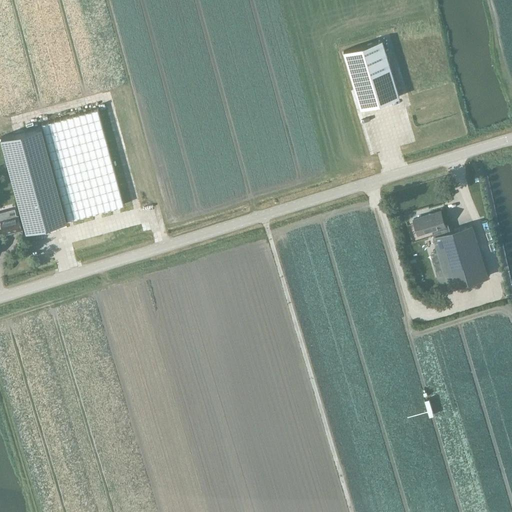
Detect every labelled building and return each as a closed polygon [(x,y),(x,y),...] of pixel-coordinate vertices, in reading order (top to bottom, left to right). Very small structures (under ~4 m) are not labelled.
[(399,96),(382,39),(343,50),(361,108),(399,96)] [(97,109),(42,123),(53,163),(68,220),(124,205),(97,109)] [(118,133),(126,129),(124,125),(116,128),(118,133)] [(67,220),(42,126),(1,136),(16,194),(26,231),(67,220)] [(413,219),(418,234),(433,229),(435,236),(433,236),(449,288),(487,276),(472,224),(449,231),(447,224),(445,225),(440,211),(413,219)] [(1,220),(4,234),(22,229),(18,216),(1,220)]
